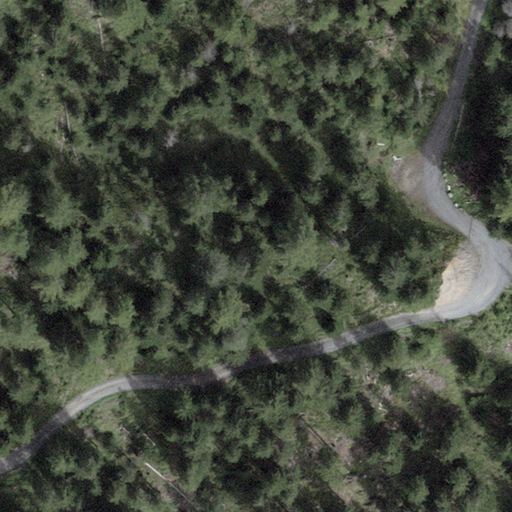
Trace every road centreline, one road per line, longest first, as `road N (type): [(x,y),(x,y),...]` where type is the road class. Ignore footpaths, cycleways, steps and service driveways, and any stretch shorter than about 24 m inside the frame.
road 1 (track): [(0,483),(150,449),(343,338),(511,310)]
road 2 (track): [(511,238),(463,204),(429,151),(478,60),(496,0)]
